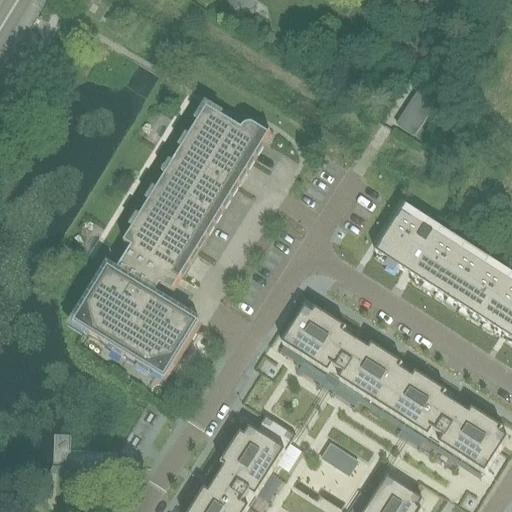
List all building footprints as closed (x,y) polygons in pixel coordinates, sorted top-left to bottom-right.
[(408,106),(426,118),(435,104),(417,92),(408,106)] [(168,273),(180,281),(268,136),(252,126),(250,126),(248,126),(246,127),(244,128),(242,129),(240,130),(240,131),(205,110),(123,245),(130,250),(115,275),(107,270),(72,328),(164,384),(200,326),(171,309),(167,315),(149,304),(159,288),(168,273)] [(345,190),(359,196),(368,176),(354,170),(345,190)] [(401,214),(375,254),(399,269),(401,266),(410,272),(408,275),(511,338),(511,274),(508,281),(401,214)] [(350,272),(401,302),(413,282),(361,252),(350,272)] [(414,380),(401,372),(403,368),(372,348),(370,352),(344,336),(347,332),(316,312),(314,316),(306,311),(283,347),(486,477),(509,441),(501,436),(503,432),(473,412),(470,416),(444,400),(447,396),(416,376),(414,380)] [(488,357),(507,369),(511,361),(511,351),(498,342),(488,357)] [(248,511),(296,438),(287,432),(286,434),(280,430),(281,428),(266,418),(256,435),(250,431),(245,439),(241,436),(221,467),(225,470),(209,495),(205,493),(192,511),(248,511)] [(350,482),(360,467),(331,449),(322,464),(350,482)] [(419,511),(424,504),(412,496),(388,481),(368,511),(419,511)]
